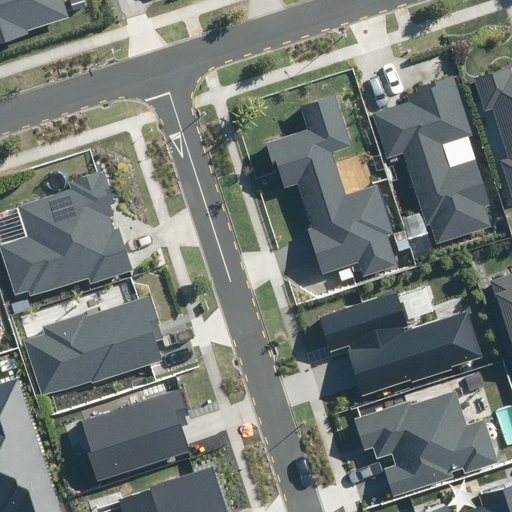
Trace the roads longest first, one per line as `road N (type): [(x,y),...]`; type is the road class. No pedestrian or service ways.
road 1 (residential): [(310,511),(162,61)]
road 2 (residential): [(162,61),(349,0)]
road 3 (residential): [(0,114),(162,61)]
